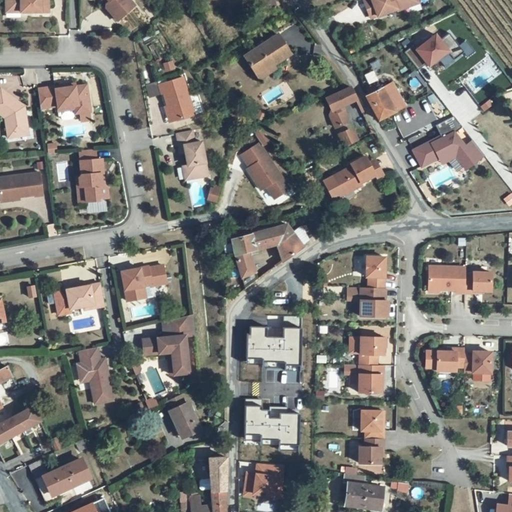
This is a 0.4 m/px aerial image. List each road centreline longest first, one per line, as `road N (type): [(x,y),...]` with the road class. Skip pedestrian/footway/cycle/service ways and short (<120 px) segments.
road 1 (residential): [(0,257),(120,236),(138,218),(110,69),(96,58),(0,59)]
road 2 (unclassified): [(231,511),(230,366),(244,303),(322,246),(409,233)]
road 3 (residential): [(432,229),(300,0)]
road 4 (residential): [(456,474),(405,370),(406,326)]
road 5 (unknown): [(511,190),(426,78)]
